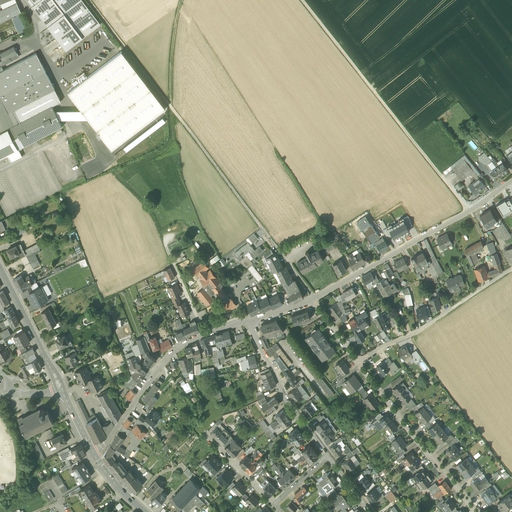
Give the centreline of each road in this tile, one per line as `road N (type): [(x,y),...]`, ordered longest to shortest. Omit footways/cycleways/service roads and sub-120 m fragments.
road 1 (track): [(302,0),(470,210)]
road 2 (residential): [(314,298),(511,179)]
road 3 (residential): [(357,361),(475,511)]
road 4 (residential): [(511,268),(357,361)]
road 5 (residential): [(92,453),(165,358),(204,334)]
road 6 (track): [(181,0),(169,77),(176,159)]
road 7 (residential): [(245,321),(329,456)]
road 8 (secondary): [(0,269),(62,392)]
